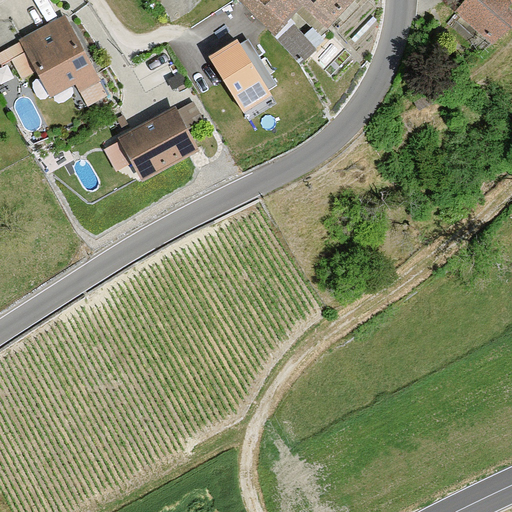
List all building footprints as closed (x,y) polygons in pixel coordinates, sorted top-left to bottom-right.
[(247,0),(247,1),(271,27),(275,31),(297,8),(323,30),(351,0),(247,0)] [(509,0),(468,0),(458,12),(495,43),(511,22),(511,16),(503,8),(509,0)] [(24,76),(38,68),(53,93),(74,81),(87,104),(106,93),(63,19),(0,55),(0,58),(6,68),(16,62),(24,76)] [(304,28),(288,44),(307,62),(323,45),(304,28)] [(270,95),(238,43),(213,59),(245,111),(270,95)] [(121,139),(142,178),(195,149),(174,111),(121,139)]
